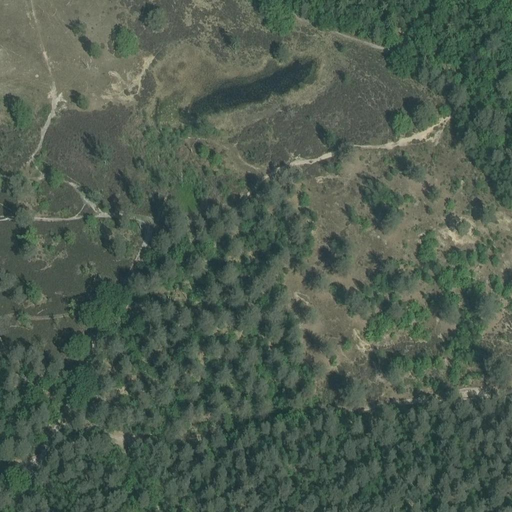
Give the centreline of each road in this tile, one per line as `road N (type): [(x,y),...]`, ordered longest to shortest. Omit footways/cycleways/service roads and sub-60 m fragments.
road 1 (track): [(119,446),(511,394)]
road 2 (track): [(264,0),(511,93)]
